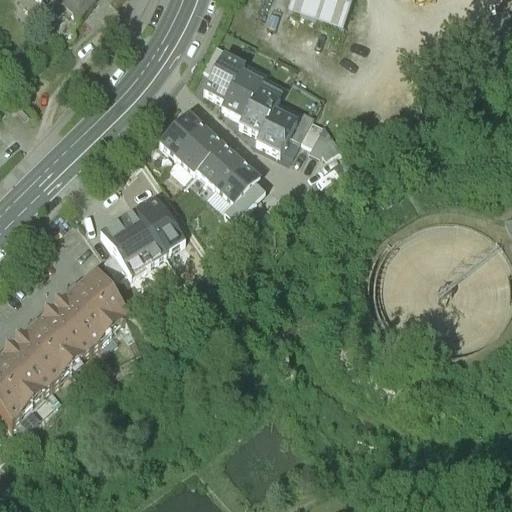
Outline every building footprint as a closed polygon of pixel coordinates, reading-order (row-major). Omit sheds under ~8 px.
[(27,0),(46,16),(51,11),(68,26),(70,23),(78,30),(89,17),(100,5),(95,0),(27,0)] [(356,0),(294,0),(288,20),(344,42),(356,0)] [(202,79),(212,84),(222,66),(225,60),(215,54),(202,79)] [(243,77),(222,66),(212,84),(203,102),(223,113),(220,119),(221,119),(243,77)] [(238,136),(261,94),(241,83),(244,77),(243,77),(221,119),(241,130),(238,136)] [(255,154),(279,111),(258,100),(261,94),(238,136),(258,147),(255,154)] [(279,167),(296,134),(273,122),(279,111),(255,154),(279,167)] [(204,142),(187,126),(158,155),(175,172),(204,142)] [(221,158),(204,142),(175,172),(192,188),(221,158)] [(240,176),(221,158),(192,188),(193,189),(196,186),(214,203),(240,176)] [(259,194),(240,176),(214,203),(233,221),(246,207),(259,194)] [(246,207),(233,221),(223,231),(233,240),(256,217),(246,207)] [(136,223),(100,247),(113,268),(126,288),(129,293),(166,269),(136,223)] [(117,295),(126,288),(113,268),(103,275),(117,295)] [(125,330),(94,286),(71,307),(40,337),(4,371),(0,374),(0,425),(10,439),(125,330)]
